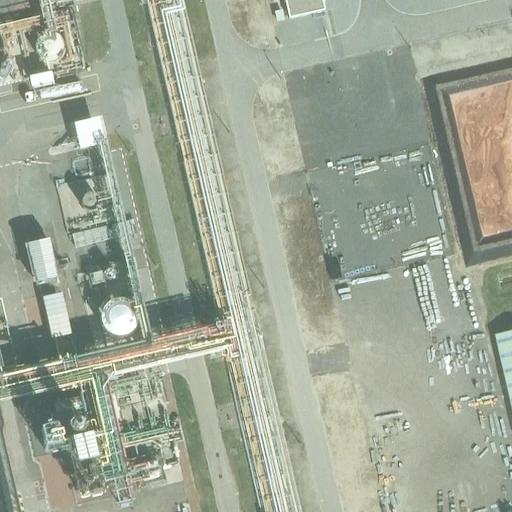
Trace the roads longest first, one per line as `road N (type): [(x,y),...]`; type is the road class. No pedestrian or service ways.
road 1 (unknown): [(133,101),(224,511)]
road 2 (unknown): [(0,126),(133,101)]
